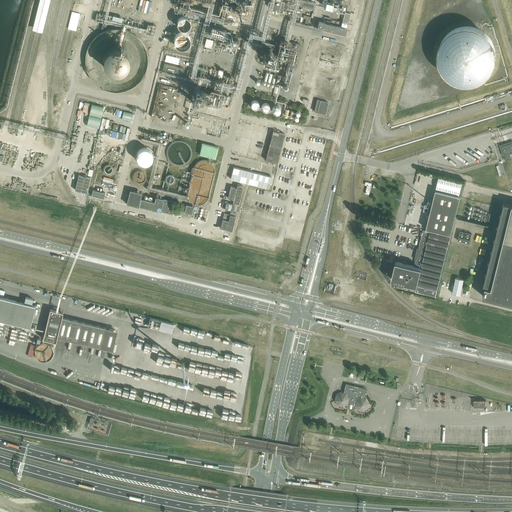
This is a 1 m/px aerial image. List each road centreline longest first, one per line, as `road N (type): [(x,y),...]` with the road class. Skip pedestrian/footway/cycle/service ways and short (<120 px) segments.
road 1 (motorway): [(349,511),(181,489),(0,444)]
road 2 (secondary): [(297,305),(0,231)]
road 3 (secondary): [(0,241),(295,315)]
road 4 (motorway): [(259,473),(0,427)]
road 5 (motorway): [(511,501),(273,478)]
road 6 (motorway): [(0,458),(226,511)]
road 7 (secondary): [(307,318),(511,367)]
road 8 (secondary): [(511,358),(309,308)]
road 9 (tertiary): [(330,193),(378,0)]
road 10 (secondary): [(273,478),(307,318)]
road 11 (secondary): [(295,315),(259,473)]
